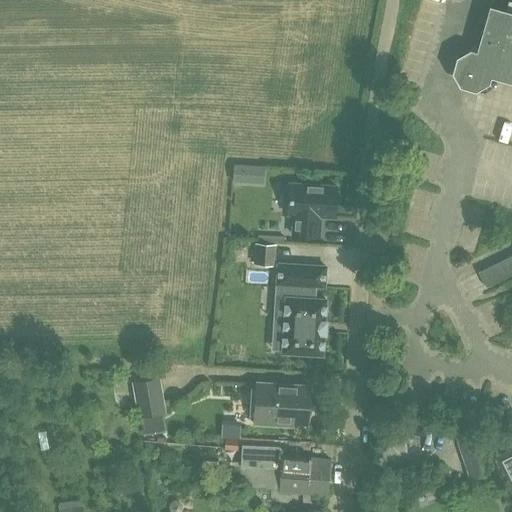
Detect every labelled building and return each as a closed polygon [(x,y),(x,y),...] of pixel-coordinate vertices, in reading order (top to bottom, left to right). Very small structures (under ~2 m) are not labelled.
[(511,15),(491,10),(479,55),(470,53),(459,59),(456,72),(462,83),(474,87),(486,80),(488,72),(511,78),(511,15)] [(232,178),(242,178),(243,164),(233,163),(232,178)] [(323,217),(337,218),(339,187),(292,184),(290,215),(296,215),(294,235),(321,237),(323,217)] [(272,244),(254,242),(253,262),(271,263),(272,244)] [(276,261),(273,313),(271,349),(281,349),(280,353),(324,355),(327,296),(315,295),(315,287),(325,287),(327,264),(276,261)] [(511,261),(489,267),(495,291),(511,287),(511,261)] [(469,285),(474,303),(494,297),(489,279),(469,285)] [(140,415),(163,411),(158,378),(134,382),(140,415)] [(256,383),(253,423),(289,425),(289,421),(308,422),(310,386),(256,383)] [(169,423),(154,428),(159,444),(175,439),(169,423)] [(494,472),(494,470),(488,451),(480,426),(455,434),(470,480),(494,472)] [(225,438),(224,448),(237,449),(238,439),(225,438)] [(241,443),(240,462),(329,476),(331,459),(282,454),(282,449),(281,447),(278,445),(241,443)] [(499,448),(488,451),(494,470),(498,468),(511,496),(511,445),(500,452),(499,448)] [(240,462),(240,466),(235,466),(234,486),(279,488),(278,490),(327,494),(329,476),(240,462)] [(170,511),(180,511),(182,510),(182,505),(178,501),(173,501),(169,505),(169,511),(170,511)]
